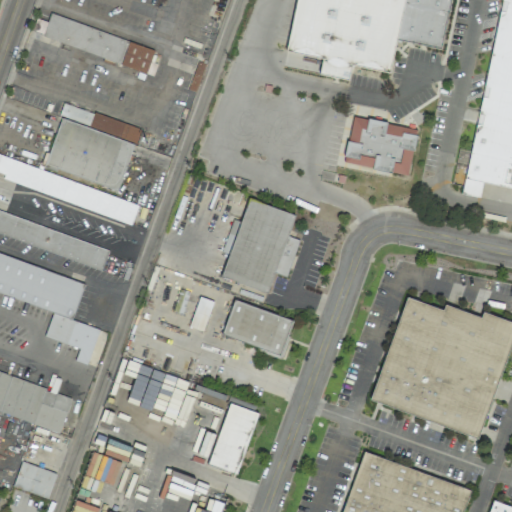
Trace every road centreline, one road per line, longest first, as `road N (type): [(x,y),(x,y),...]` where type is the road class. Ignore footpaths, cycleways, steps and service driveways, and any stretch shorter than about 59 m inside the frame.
road 1 (residential): [(266,511),(372,223)]
road 2 (residential): [(372,223),(511,252)]
